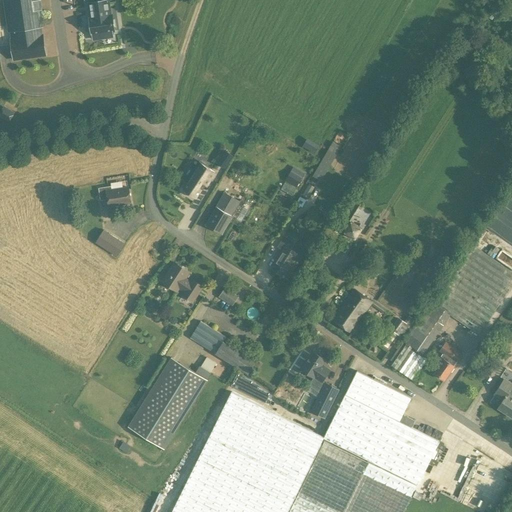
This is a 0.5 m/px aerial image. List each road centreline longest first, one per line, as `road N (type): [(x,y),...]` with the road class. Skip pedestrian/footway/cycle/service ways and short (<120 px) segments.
road 1 (unclassified): [(511,452),(154,217),(148,188),(160,126)]
road 2 (unclassified): [(160,126),(124,122),(0,151)]
